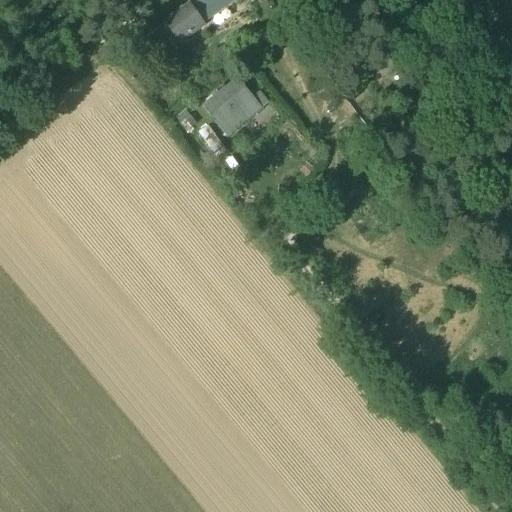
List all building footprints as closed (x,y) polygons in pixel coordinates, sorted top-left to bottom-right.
[(235,0),(196,0),(165,22),(179,42),(204,24),(203,23),(235,0)] [(205,108),(227,137),(261,111),(239,82),(227,91),(224,87),(217,92),(220,96),(205,108)] [(180,125),(186,133),(197,124),(191,116),(180,125)] [(208,127),(199,133),(217,158),(226,152),(208,127)] [(308,176),(313,171),(308,165),(302,170),(308,176)]
